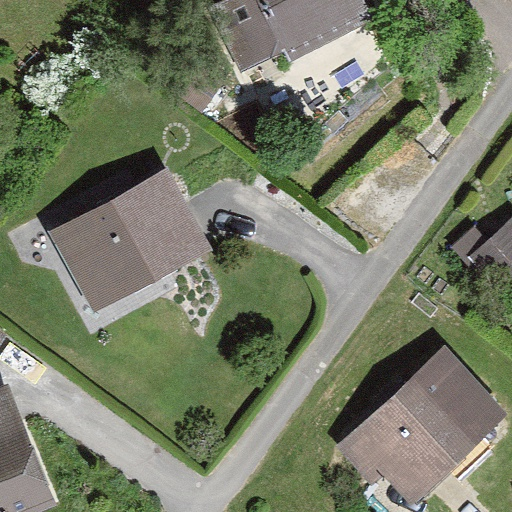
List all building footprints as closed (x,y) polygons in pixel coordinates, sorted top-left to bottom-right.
[(323,0),(216,0),(255,77),(341,35),(323,0)] [(148,172),(32,239),(77,317),(193,250),(148,172)] [(0,327),(0,346),(9,334),(0,327)] [(442,345),(339,443),(401,508),(504,410),(442,345)] [(13,391),(0,395),(0,511),(14,511),(57,494),(13,391)]
